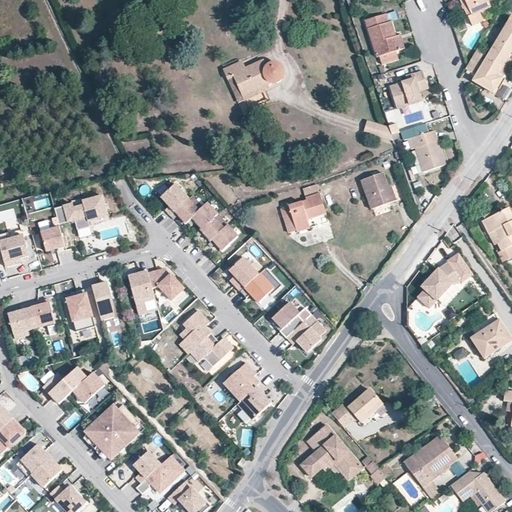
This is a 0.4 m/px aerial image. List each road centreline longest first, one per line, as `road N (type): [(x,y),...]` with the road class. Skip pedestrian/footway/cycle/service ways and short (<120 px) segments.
road 1 (residential): [(373,298),(511,474)]
road 2 (residential): [(0,349),(13,387),(127,511)]
road 3 (residential): [(303,395),(166,245)]
road 4 (residential): [(373,298),(483,155)]
road 5 (residential): [(166,245),(0,287)]
road 6 (residential): [(483,155),(470,142),(429,17)]
